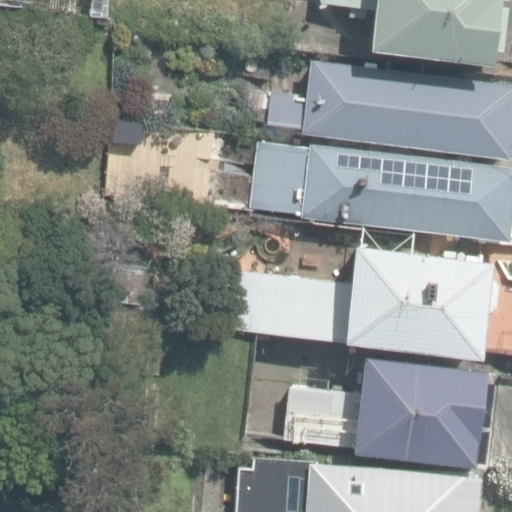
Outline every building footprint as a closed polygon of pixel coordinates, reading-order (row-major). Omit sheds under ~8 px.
[(500,0),(334,0),(334,1),(373,13),(370,48),(494,61),(500,0)] [(511,75),(320,58),(316,88),(284,90),(277,122),(511,154),(511,75)] [(511,163),(270,141),(262,210),(511,230),(511,163)] [(318,272),(226,264),(220,324),(484,349),(492,315),(507,294),(507,276),(494,250),(324,238),(318,272)] [(489,359),(367,351),(363,385),(302,381),(294,440),(484,452),(489,359)] [(486,511),(489,463),(245,454),(248,511),(486,511)]
